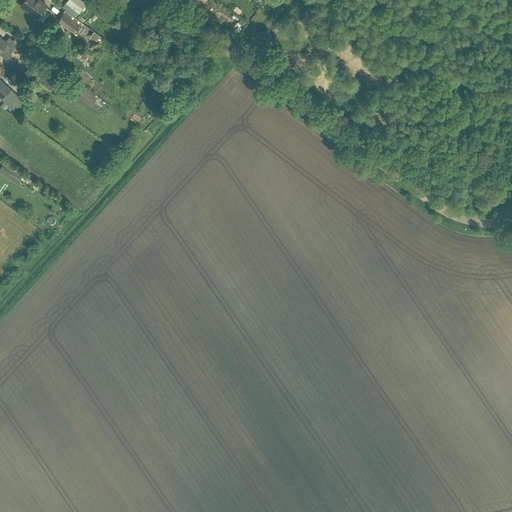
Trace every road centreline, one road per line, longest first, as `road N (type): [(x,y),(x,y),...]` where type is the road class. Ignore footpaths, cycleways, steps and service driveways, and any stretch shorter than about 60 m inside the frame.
road 1 (unclassified): [(158,0),(437,207),(475,221),(511,220)]
road 2 (track): [(279,0),(0,300)]
